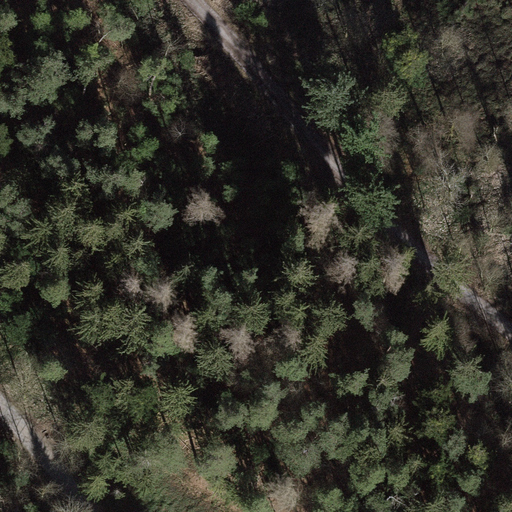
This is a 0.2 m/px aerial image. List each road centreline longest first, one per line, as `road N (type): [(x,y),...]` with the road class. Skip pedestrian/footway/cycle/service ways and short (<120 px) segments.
road 1 (track): [(204,0),(511,314)]
road 2 (track): [(90,511),(0,407)]
